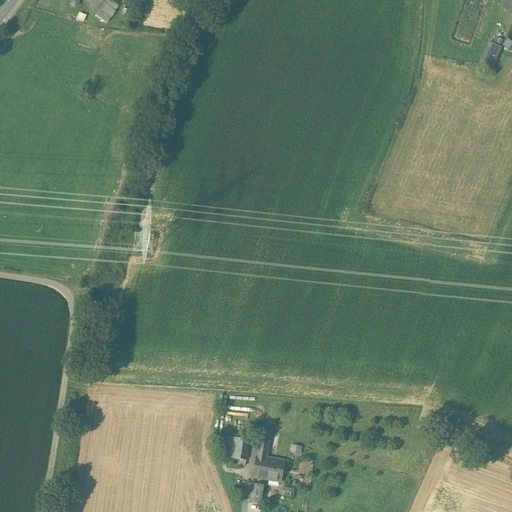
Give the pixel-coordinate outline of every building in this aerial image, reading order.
[(115,13),(103,5),(96,16),(108,24),(115,13)] [(501,48),(488,43),(478,69),(490,74),(501,48)] [(256,432),(248,479),(281,484),(285,461),(266,458),(270,434),(256,432)] [(246,441),(218,437),(215,457),(243,461),(246,441)] [(290,453),(301,454),(302,446),(291,445),(290,453)] [(258,488),(248,487),(245,505),(255,506),(258,488)]
